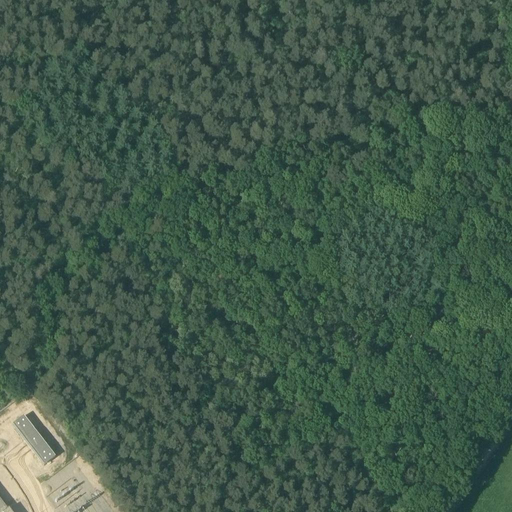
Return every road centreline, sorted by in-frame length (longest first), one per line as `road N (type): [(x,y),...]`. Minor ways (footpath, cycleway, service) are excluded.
road 1 (track): [(118,206),(270,52)]
road 2 (track): [(0,323),(118,206)]
road 3 (track): [(0,121),(118,206)]
